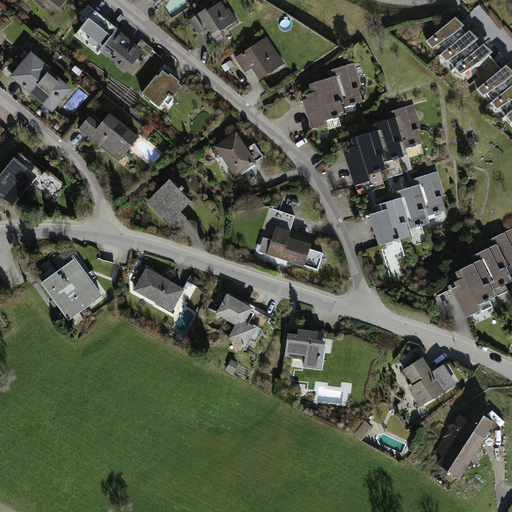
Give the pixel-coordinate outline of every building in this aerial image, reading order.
[(39,0),(57,14),(69,0),(39,0)] [(234,26),(222,5),(201,17),(214,38),(234,26)] [(121,29),(101,12),(84,31),(104,49),(119,31),(121,29)] [(426,47),(439,61),(441,59),(467,38),(454,23),(426,47)] [(119,31),(104,49),(132,74),(148,56),(119,31)] [(441,59),(454,74),(456,72),(482,50),(469,35),(467,38),(441,59)] [(283,67),(269,42),(238,60),(246,74),(252,70),(259,81),(283,67)] [(456,72),(475,95),(478,92),(503,71),(484,48),(482,50),(456,72)] [(73,94),(29,57),(9,80),(53,117),(73,94)] [(354,67),(329,74),(331,82),(341,111),(366,104),(354,67)] [(184,86),(165,68),(142,94),(161,112),(184,86)] [(478,92),(491,107),(493,105),(511,88),(511,75),(506,69),(503,71),(478,92)] [(331,82),(306,89),(318,126),(343,119),(341,111),(331,82)] [(511,88),(493,105),(505,120),(506,119),(511,114),(511,88)] [(412,105),(387,113),(389,122),(398,150),(423,142),(412,105)] [(102,127),(91,118),(79,132),(119,164),(138,140),(110,117),(102,127)] [(389,122),(364,130),(367,137),(376,166),(401,159),(398,150),(389,122)] [(257,166),(237,134),(216,147),(236,179),(257,166)] [(367,137),(342,144),(353,181),(378,174),(376,166),(367,137)] [(43,175),(19,155),(0,178),(0,197),(14,209),(43,175)] [(440,170),(415,177),(418,186),(426,214),(451,207),(440,170)] [(192,208),(171,185),(150,204),(175,231),(187,221),(183,217),(192,208)] [(418,186),(392,194),(395,201),(404,231),(429,223),(426,214),(418,186)] [(395,201),(370,209),(381,246),(406,238),(404,231),(395,201)] [(511,228),(489,241),(493,249),(506,275),(511,271),(511,228)] [(293,234),(279,229),(270,256),(319,272),(325,256),(312,252),(314,247),(291,239),(293,234)] [(493,249),(470,261),(473,268),(488,295),(511,283),(506,275),(493,249)] [(75,261),(41,286),(69,324),(103,299),(75,261)] [(473,268),(450,280),(468,314),(491,302),(488,295),(473,268)] [(185,291),(147,270),(134,292),(172,314),(185,291)] [(255,311),(228,297),(218,317),(240,328),(230,347),(244,354),(257,330),(248,326),(255,311)] [(297,339),(288,337),(286,358),(306,360),(305,370),(324,372),(327,346),(318,345),(319,335),(298,333),(297,339)] [(431,373),(424,361),(402,373),(422,407),(464,383),(451,362),(431,373)] [(497,424),(476,410),(468,422),(463,419),(437,458),(463,475),(497,424)] [(364,422),(353,434),(361,441),(371,429),(364,422)]
